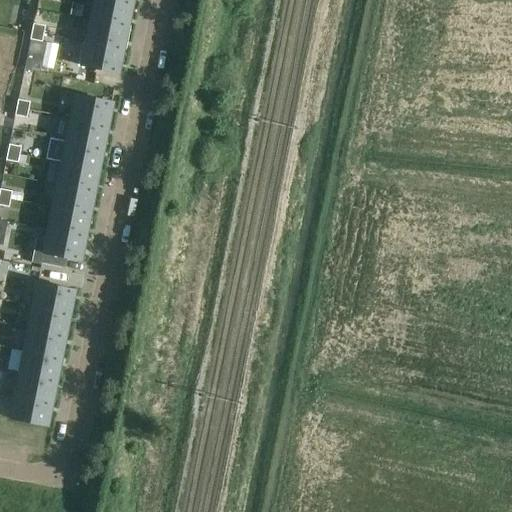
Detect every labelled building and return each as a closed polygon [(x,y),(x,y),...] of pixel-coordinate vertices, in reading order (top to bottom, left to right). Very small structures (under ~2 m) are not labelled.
[(104,0),(94,0),(90,21),(126,28),(130,5),(104,0)] [(90,21),(86,44),(121,51),(126,28),(90,21)] [(33,23),(31,31),(43,34),(45,26),(33,23)] [(31,31),(29,39),(42,42),(43,34),(31,31)] [(29,39),(23,69),(41,73),(47,43),(42,42),(29,39)] [(86,44),(81,67),(116,74),(121,51),(86,44)] [(76,95),(71,117),(107,125),(111,102),(76,95)] [(17,100),(16,108),(28,110),(30,102),(17,100)] [(16,108),(14,115),(26,118),(28,110),(16,108)] [(71,117),(67,140),(102,147),(107,125),(71,117)] [(67,140),(62,163),(97,170),(102,147),(67,140)] [(8,144),(6,152),(19,155),(20,147),(8,144)] [(6,152),(5,160),(17,162),(19,155),(6,152)] [(62,163),(57,186),(93,193),(97,170),(62,163)] [(57,186),(53,208),(88,216),(93,193),(57,186)] [(0,189),(0,197),(9,199),(11,192),(0,189)] [(0,197),(0,205),(8,207),(9,199),(0,197)] [(53,208),(48,231),(83,239),(88,216),(53,208)] [(35,238),(30,264),(41,266),(41,264),(63,269),(65,259),(79,261),(83,239),(48,231),(46,240),(35,238)] [(38,282),(33,305),(69,312),(73,289),(38,282)] [(64,335),(69,312),(33,305),(28,328),(64,335)] [(59,358),(64,335),(28,328),(24,351),(59,358)] [(24,351),(19,373),(55,381),(59,358),(24,351)] [(50,403),(55,381),(19,373),(15,396),(50,403)] [(15,396),(10,419),(45,426),(50,403),(15,396)]
